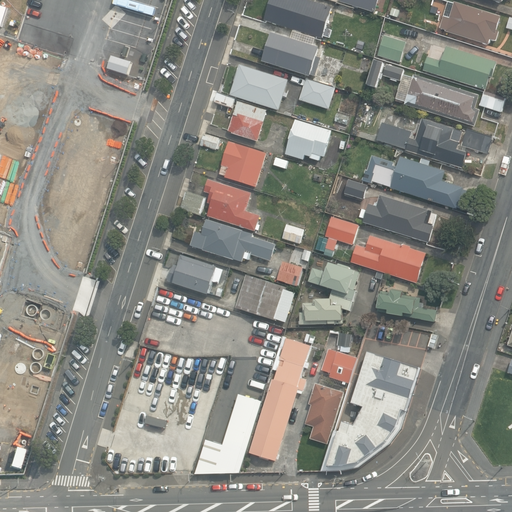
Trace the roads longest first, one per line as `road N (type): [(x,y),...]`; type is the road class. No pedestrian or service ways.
road 1 (residential): [(61,509),(214,0)]
road 2 (secondary): [(61,509),(342,502)]
road 3 (residential): [(462,376),(511,204)]
road 4 (residential): [(342,502),(403,464),(462,376)]
